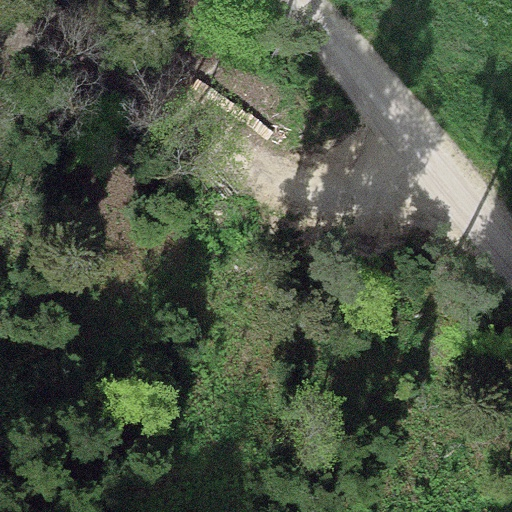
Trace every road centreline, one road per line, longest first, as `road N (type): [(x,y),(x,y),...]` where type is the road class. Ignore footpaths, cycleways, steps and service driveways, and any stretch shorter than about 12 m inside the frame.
road 1 (track): [(429,164),(351,187),(298,183),(246,158),(132,75),(0,3)]
road 2 (track): [(294,0),(511,258)]
